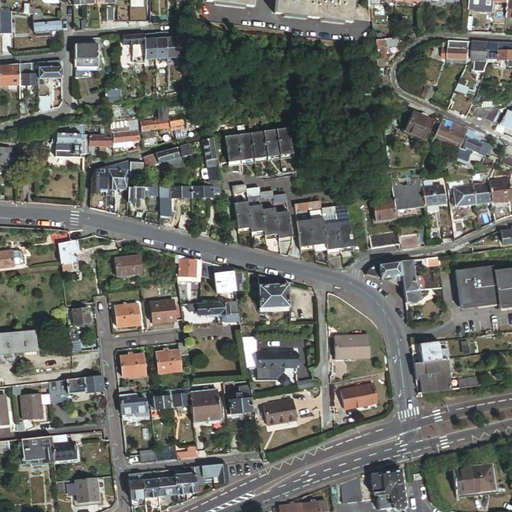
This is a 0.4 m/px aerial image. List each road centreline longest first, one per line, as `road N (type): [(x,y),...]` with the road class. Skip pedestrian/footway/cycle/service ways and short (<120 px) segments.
road 1 (residential): [(511,39),(430,38),(406,52),(394,79),(398,92),(511,144)]
road 2 (residential): [(345,284),(85,220)]
road 3 (tertiary): [(412,434),(210,511)]
road 4 (residential): [(511,222),(450,249),(372,259),(345,284)]
road 5 (residential): [(211,133),(86,169),(85,220)]
road 6 (unknown): [(237,256),(230,173),(325,195)]
road 7 (residential): [(412,434),(395,333),(371,300),(345,284)]
road 8 (residential): [(122,511),(106,343)]
road 9 (residential): [(68,54),(68,111),(0,129)]
